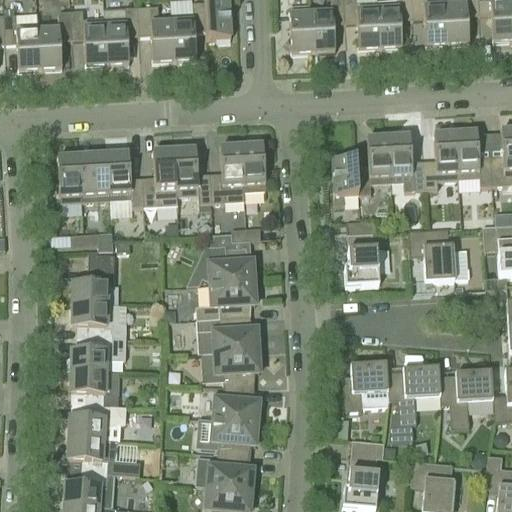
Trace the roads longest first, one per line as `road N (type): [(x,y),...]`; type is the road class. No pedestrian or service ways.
road 1 (residential): [(18,511),(26,314),(13,121)]
road 2 (residential): [(13,121),(262,107)]
road 3 (residential): [(304,327),(289,105)]
road 4 (residential): [(289,105),(511,92)]
road 5 (residential): [(388,327),(423,313),(484,307),(485,346),(423,341)]
road 6 (residential): [(299,511),(304,327)]
